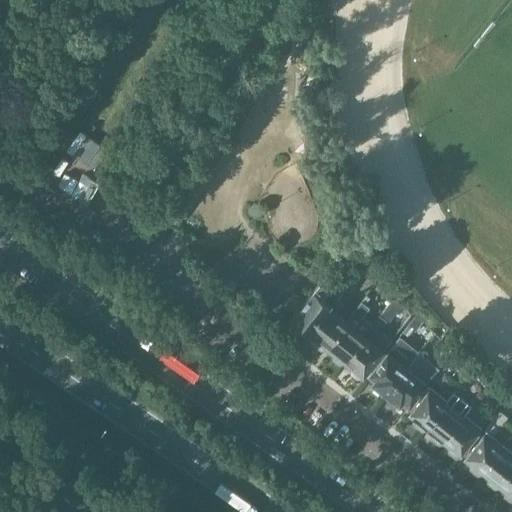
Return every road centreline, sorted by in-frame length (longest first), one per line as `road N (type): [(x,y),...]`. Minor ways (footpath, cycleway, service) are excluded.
road 1 (residential): [(464,511),(0,163)]
road 2 (trunk): [(374,511),(0,249)]
road 3 (trunk): [(0,332),(265,511)]
